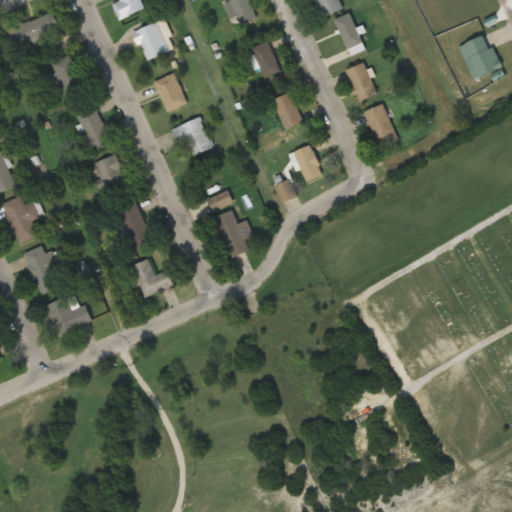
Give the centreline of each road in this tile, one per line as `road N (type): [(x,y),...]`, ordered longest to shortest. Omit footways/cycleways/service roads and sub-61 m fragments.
road 1 (residential): [(280,233),(246,284),(0,394)]
road 2 (residential): [(212,299),(80,0)]
road 3 (residential): [(280,233),(360,183),(284,0)]
